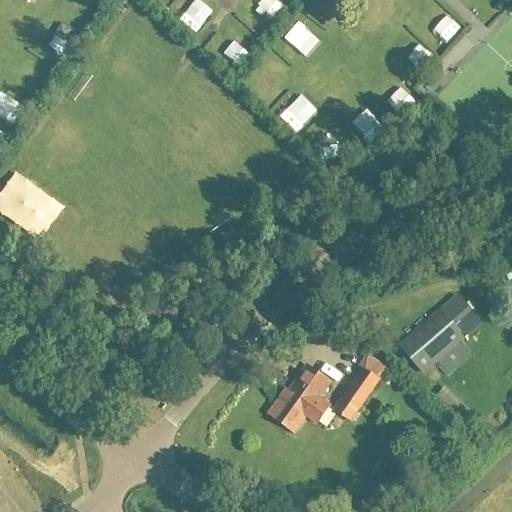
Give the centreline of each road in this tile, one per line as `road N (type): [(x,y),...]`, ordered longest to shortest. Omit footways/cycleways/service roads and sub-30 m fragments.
road 1 (unclassified): [(143,461),(219,354),(294,281),(402,217),(511,173)]
road 2 (tertiary): [(143,461),(0,361)]
